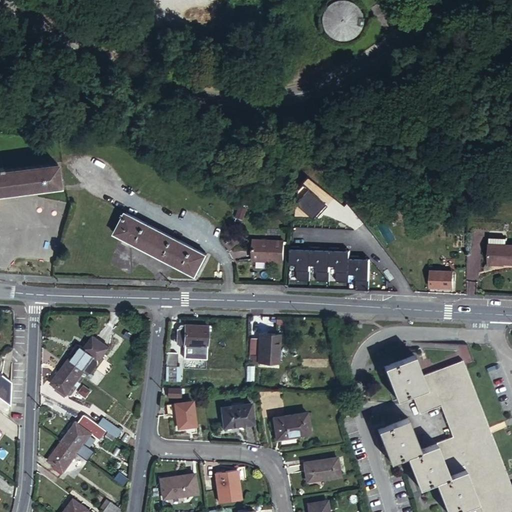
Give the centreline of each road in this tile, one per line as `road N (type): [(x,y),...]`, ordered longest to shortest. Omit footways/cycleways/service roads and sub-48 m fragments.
road 1 (tertiary): [(438,0),(347,77),(261,96),(136,77),(0,4)]
road 2 (tertiary): [(484,312),(185,299)]
road 3 (residential): [(483,338),(397,334),(362,346),(354,377),(389,511)]
road 4 (residential): [(35,293),(21,511)]
road 5 (residential): [(278,511),(271,473),(256,460),(144,448)]
road 6 (residential): [(144,448),(163,298)]
road 7 (tertiary): [(35,293),(163,298)]
